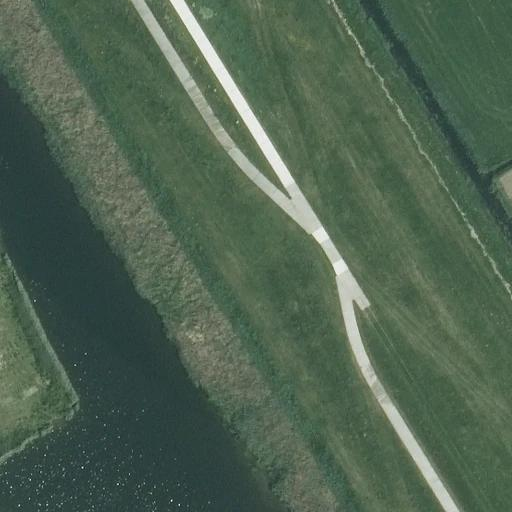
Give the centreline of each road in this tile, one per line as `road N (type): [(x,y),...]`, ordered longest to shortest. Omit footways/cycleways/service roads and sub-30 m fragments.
road 1 (track): [(136,0),(239,160),(324,242)]
road 2 (track): [(340,271),(487,511)]
